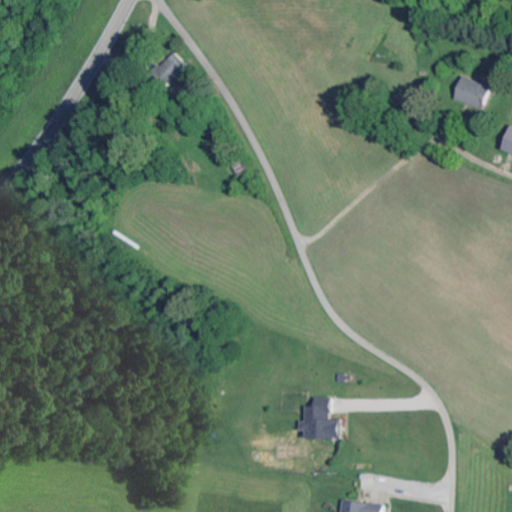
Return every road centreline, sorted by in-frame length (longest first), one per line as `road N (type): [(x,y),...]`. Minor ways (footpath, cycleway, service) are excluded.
road 1 (residential): [(159,0),(252,138),(333,311),(352,334),(417,377),(445,410),(456,449),(454,511)]
road 2 (secondary): [(130,0),(72,101),(0,194)]
